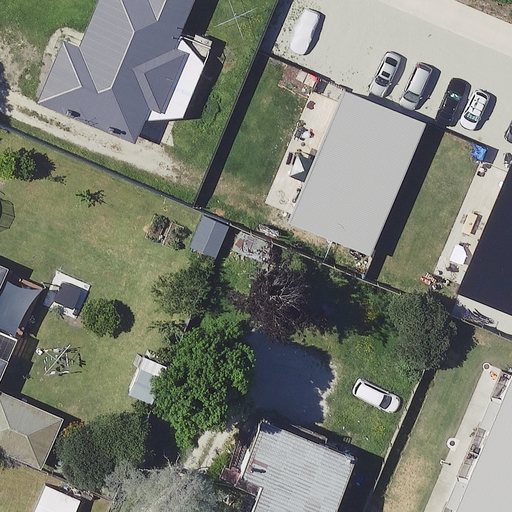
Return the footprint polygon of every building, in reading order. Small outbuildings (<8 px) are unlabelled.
[(184,0),(89,0),(75,37),(59,31),(34,96),(130,133),(141,104),(177,118),(207,39),(174,27),(184,0)] [(312,135),(227,97),(197,163),(283,201),(312,135)] [(0,446),(36,462),(58,412),(0,387),(0,358),(10,334),(0,329),(0,446)] [(231,500),(259,511),(312,511),(341,442),(245,404),(225,454),(246,462),(231,500)] [(259,511),(231,500),(226,511),(259,511)]
